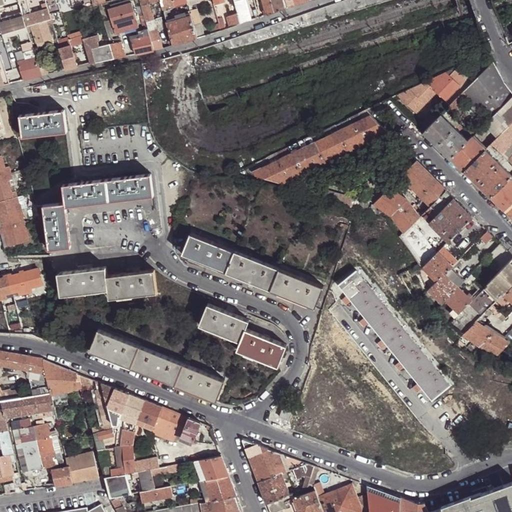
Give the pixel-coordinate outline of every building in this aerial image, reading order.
[(17,17),(23,15),(18,0),(9,0),(10,1),(11,0),(14,0),(15,2),(12,3),(17,17)] [(18,0),(23,15),(28,14),(23,0),(18,0)] [(74,7),(72,3),(71,0),(65,0),(68,8),(74,7)] [(187,2),(186,0),(160,0),(163,9),(187,2)] [(240,23),(251,19),(248,11),(247,11),(243,0),(234,0),(237,12),(240,23)] [(263,0),(268,14),(276,11),(272,0),(263,0)] [(272,0),(276,11),(285,8),(282,0),(272,0)] [(123,26),(137,22),(131,3),(108,10),(115,34),(124,31),(123,26)] [(152,16),(148,4),(141,6),(142,13),(145,22),(153,20),(152,16)] [(23,15),(26,25),(50,18),(48,11),(48,8),(28,14),(23,15)] [(197,9),(192,10),(190,11),(191,16),(194,26),(201,24),(197,9)] [(165,18),(167,23),(191,16),(190,11),(165,18)] [(221,29),(226,28),(221,12),(216,13),(219,23),(221,29)] [(230,26),(240,23),(237,12),(227,16),(230,26)] [(135,54),(153,50),(145,22),(142,13),(139,13),(143,27),(141,28),(141,29),(143,36),(132,39),(135,54)] [(0,23),(2,33),(16,29),(22,27),(26,25),(23,15),(17,17),(0,21),(0,23)] [(173,44),(197,38),(194,26),(191,16),(167,23),(173,44)] [(26,25),(27,28),(32,27),(39,48),(54,43),(47,22),(51,21),(50,18),(26,25)] [(153,50),(163,47),(157,25),(155,19),(153,20),(145,22),(153,50)] [(138,27),(137,22),(123,26),(124,31),(138,27)] [(213,32),(221,29),(219,23),(211,25),(212,28),(213,32)] [(197,38),(204,35),(201,24),(194,26),(197,38)] [(25,38),(30,36),(29,33),(27,28),(26,25),(22,27),(22,29),(25,38)] [(130,31),(132,39),(143,36),(141,29),(130,31)] [(71,46),(84,42),(82,35),(68,39),(70,46),(70,45),(71,46)] [(57,40),(60,49),(70,46),(68,39),(68,37),(57,40)] [(115,58),(126,56),(122,41),(111,44),(115,58)] [(91,64),(115,58),(111,44),(111,43),(87,51),(91,64)] [(66,69),(77,67),(71,46),(70,45),(70,46),(60,49),(64,63),(66,69)] [(23,80),(41,76),(39,68),(36,57),(34,50),(23,52),(26,60),(17,62),(23,80)] [(511,92),(504,82),(494,62),(460,96),(465,100),(482,117),(487,122),(497,112),(511,96),(511,92)] [(41,76),(49,74),(46,66),(39,68),(41,76)] [(454,70),(452,69),(426,81),(437,92),(446,100),(466,79),(465,79),(456,69),(454,70)] [(1,76),(3,85),(9,84),(6,74),(1,76)] [(426,81),(397,95),(416,113),(437,92),(426,81)] [(465,100),(460,96),(451,105),(446,110),(449,113),(450,115),(465,100)] [(511,122),(511,96),(497,112),(510,125),(511,122)] [(42,112),(20,115),(23,136),(67,131),(65,109),(44,111),(42,112)] [(510,125),(497,112),(487,122),(485,124),(490,129),(496,122),(504,130),(510,125)] [(450,159),(468,141),(444,117),(442,114),(424,133),(450,159)] [(278,182),(387,130),(371,115),(253,172),(255,175),(278,182)] [(485,124),(487,122),(482,117),(467,132),(473,136),(485,124)] [(420,120),(415,124),(422,131),(427,127),(420,120)] [(498,137),(504,130),(496,122),(490,129),(498,137)] [(511,122),(510,125),(504,130),(498,137),(492,143),(501,152),(503,150),(511,141),(511,122)] [(486,150),(473,136),(468,141),(450,159),(463,172),(486,150)] [(511,176),(511,175),(486,150),(463,172),(490,198),(510,178),(511,176)] [(15,205),(19,204),(9,166),(5,167),(1,156),(0,156),(0,210),(9,245),(25,241),(23,236),(22,230),(26,229),(23,216),(18,218),(17,211),(15,205)] [(431,204),(446,190),(416,160),(402,175),(429,202),(431,204)] [(107,178),(110,200),(153,195),(151,173),(107,178)] [(65,202),(66,206),(110,200),(107,178),(63,184),(65,202)] [(511,180),(510,178),(490,198),(504,211),(511,202),(511,180)] [(310,195),(312,188),(313,186),(303,183),(300,192),(310,195)] [(310,195),(332,201),(335,192),(317,187),(316,190),(312,188),(310,195)] [(391,215),(404,232),(415,221),(418,218),(416,215),(406,201),(388,189),(374,203),(377,205),(391,215)] [(449,242),(473,216),(453,197),(446,190),(431,204),(421,214),(424,217),(429,222),(449,242)] [(359,210),(360,206),(361,202),(341,195),(338,203),(354,208),(359,210)] [(44,205),(49,249),(71,246),(66,206),(65,202),(44,205)] [(418,218),(421,214),(431,204),(429,202),(416,215),(418,218)] [(415,221),(416,224),(424,217),(421,214),(418,218),(415,221)] [(400,236),(423,268),(437,253),(433,248),(416,224),(415,221),(404,232),(400,236)] [(480,250),(493,236),(487,230),(474,244),(480,250)] [(235,249),(191,232),(182,254),(227,271),(235,249)] [(433,248),(437,253),(439,252),(443,247),(447,243),(442,239),(433,248)] [(498,272),(511,258),(511,255),(500,244),(485,259),(498,272)] [(439,252),(453,265),(457,261),(443,247),(439,252)] [(271,289),(280,268),(235,249),(227,271),(271,289)] [(437,253),(423,268),(437,281),(445,273),(451,267),(453,265),(439,252),(437,253)] [(490,280),(504,293),(511,285),(511,258),(498,272),(490,280)] [(107,276),(108,276),(107,267),(58,273),(61,296),(109,290),(107,276)] [(445,273),(458,287),(463,282),(464,280),(451,267),(445,273)] [(271,289),(316,307),(325,286),(280,268),(271,289)] [(0,300),(8,298),(7,294),(19,291),(20,295),(33,292),(31,287),(43,284),(39,269),(25,272),(17,275),(3,279),(0,279),(0,300)] [(450,385),(357,269),(340,283),(348,294),(343,298),(348,304),(353,300),(366,316),(361,320),(365,326),(370,322),(384,338),(378,342),(383,348),(388,344),(402,360),(396,364),(400,370),(406,365),(419,382),(414,386),(418,392),(424,387),(433,398),(450,385)] [(158,293),(155,270),(108,276),(107,276),(109,290),(110,299),(158,293)] [(428,291),(441,304),(445,300),(458,287),(445,273),(437,281),(428,291)] [(474,278),(470,274),(464,280),(463,282),(465,284),(467,282),(469,284),(474,278)] [(447,324),(463,334),(476,321),(484,313),(488,309),(489,308),(491,306),(496,301),(501,296),(504,293),(490,280),(474,297),(471,300),(458,313),(453,318),(452,319),(447,324)] [(453,309),(458,313),(471,300),(467,296),(458,287),(445,300),(453,309)] [(496,301),(491,306),(501,315),(506,311),(498,304),(496,301)] [(241,341),(246,327),(250,319),(209,302),(200,324),(241,341)] [(436,310),(447,324),(452,319),(439,306),(436,310)] [(491,306),(489,308),(503,321),(505,319),(505,318),(501,315),(491,306)] [(449,313),(453,318),(458,313),(453,309),(449,313)] [(478,345),(497,353),(508,342),(503,338),(476,321),(463,334),(478,345)] [(279,365),(287,344),(246,327),(241,341),(238,349),(279,365)] [(99,328),(91,350),(133,367),(142,345),(99,328)] [(511,328),(503,338),(508,342),(511,338),(511,328)] [(380,436),(397,422),(388,411),(393,407),(388,401),(383,406),(370,389),(375,385),(371,379),(366,384),(344,357),(349,352),(345,347),(340,352),(330,340),(313,354),(380,436)] [(175,384),(183,362),(142,345),(133,367),(175,384)] [(6,352),(0,350),(0,364),(28,369),(46,373),(43,358),(26,355),(6,352)] [(62,366),(43,358),(46,373),(51,392),(51,393),(66,390),(62,366)] [(199,394),(217,401),(226,379),(183,362),(175,384),(199,394)] [(79,373),(62,366),(66,390),(82,387),(79,373)] [(28,369),(33,395),(51,392),(46,373),(28,369)] [(90,377),(79,373),(82,387),(83,390),(92,388),(90,377)] [(102,382),(95,379),(98,390),(104,388),(102,382)] [(115,387),(102,382),(104,388),(108,406),(115,387)] [(129,393),(115,387),(108,406),(121,411),(129,393)] [(95,391),(104,425),(113,423),(109,411),(108,406),(104,388),(98,390),(95,391)] [(0,391),(0,395),(1,401),(23,397),(21,389),(4,392),(3,391),(2,391),(0,391)] [(3,410),(5,417),(38,411),(39,417),(53,415),(52,408),(55,408),(51,393),(51,392),(33,395),(23,397),(1,401),(2,404),(3,410)] [(131,394),(129,393),(121,411),(123,412),(131,394)] [(131,394),(123,412),(125,413),(133,395),(131,394)] [(146,400),(133,395),(125,413),(138,418),(146,400)] [(163,406),(146,400),(138,418),(155,424),(156,425),(156,424),(163,406)] [(121,411),(108,406),(109,411),(120,415),(121,411)] [(169,409),(163,406),(156,424),(171,431),(178,434),(181,435),(182,435),(189,417),(169,409)] [(280,417),(289,420),(294,410),(284,406),(280,417)] [(0,431),(8,430),(8,427),(5,417),(3,410),(0,410),(0,431)] [(138,418),(125,413),(125,416),(134,421),(138,422),(138,418)] [(202,422),(189,417),(182,435),(194,441),(202,422)] [(30,418),(12,422),(13,429),(19,428),(22,439),(16,441),(23,472),(63,464),(56,433),(50,434),(47,423),(43,423),(43,420),(36,421),(37,425),(31,426),(30,418)] [(155,424),(138,418),(138,422),(154,428),(155,424)] [(133,430),(123,429),(122,445),(121,446),(123,446),(134,444),(136,431),(138,422),(134,421),(133,430)] [(96,430),(93,430),(94,434),(114,429),(113,423),(104,425),(101,426),(101,428),(96,429),(96,430)] [(156,425),(155,424),(154,428),(152,431),(168,437),(171,431),(156,424),(156,425)] [(114,429),(94,434),(95,440),(99,439),(102,439),(114,436),(114,432),(114,429)] [(0,431),(0,439),(4,456),(14,454),(8,430),(0,431)] [(171,431),(168,437),(175,440),(176,436),(178,434),(171,431)] [(114,436),(102,439),(104,444),(114,442),(114,436)] [(243,440),(249,456),(269,448),(244,439),(243,440)] [(134,444),(123,446),(125,467),(126,474),(128,473),(133,472),(136,472),(136,461),(134,444)] [(121,446),(116,447),(116,451),(118,468),(125,467),(123,446),(121,446)] [(269,448),(249,456),(259,482),(283,472),(286,471),(279,452),(269,448)] [(98,451),(93,452),(96,467),(101,466),(99,455),(98,451)] [(93,452),(66,458),(68,467),(72,483),(99,478),(96,467),(93,452)] [(13,479),(16,492),(23,491),(22,485),(19,473),(13,474),(10,460),(16,460),(14,454),(4,456),(0,456),(0,476),(12,474),(13,479)] [(230,475),(223,456),(202,459),(208,478),(230,475)] [(159,457),(136,461),(136,472),(138,472),(141,471),(152,469),(161,467),(159,457)] [(208,478),(202,459),(195,461),(202,480),(205,479),(208,478)] [(184,463),(161,467),(152,469),(153,475),(162,473),(184,469),(184,463)] [(304,465),(295,468),(298,478),(308,474),(311,464),(307,463),(304,465)] [(319,467),(311,464),(308,474),(305,485),(304,489),(314,485),(314,483),(319,467)] [(52,470),(56,485),(72,483),(68,467),(52,470)] [(125,467),(118,468),(118,471),(118,475),(126,474),(125,467)] [(153,475),(152,469),(141,471),(145,490),(156,488),(153,475)] [(283,472),(259,482),(267,503),(280,498),(287,495),(291,494),(284,477),(283,472)] [(109,492),(108,493),(110,497),(116,496),(131,493),(128,473),(126,474),(118,475),(113,476),(106,477),(110,492),(109,492)] [(164,486),(162,473),(153,475),(156,488),(164,486)] [(238,495),(230,475),(208,478),(205,479),(212,500),(238,495)] [(511,511),(511,478),(428,510),(429,511),(511,511)] [(205,479),(202,480),(201,480),(206,501),(210,500),(212,500),(205,479)] [(320,482),(314,483),(314,485),(323,510),(323,511),(326,511),(321,496),(325,494),(320,482)] [(352,484),(335,490),(339,500),(340,500),(342,506),(344,506),(346,511),(362,511),(369,510),(367,492),(356,496),(352,484)] [(145,490),(142,491),(141,491),(143,502),(174,496),(172,485),(164,486),(156,488),(145,490)] [(314,485),(304,489),(296,492),(293,493),(296,502),(300,511),(317,511),(323,510),(314,485)] [(400,511),(401,497),(367,485),(370,511),(400,511)] [(335,490),(325,494),(321,496),(326,511),(346,511),(344,506),(342,506),(340,500),(339,500),(335,490)] [(293,493),(291,494),(287,495),(290,504),(296,502),(293,493)] [(243,511),(238,495),(212,500),(210,500),(212,511),(243,511)] [(116,496),(110,497),(115,507),(122,505),(116,496)] [(404,498),(401,497),(400,511),(429,511),(428,510),(426,503),(418,503),(404,498)] [(280,498),(267,503),(270,511),(279,511),(285,510),(280,498)] [(212,511),(210,500),(206,501),(205,501),(202,501),(203,511),(212,511)] [(191,503),(138,511),(203,511),(202,501),(191,503)] [(292,511),(300,511),(296,502),(290,504),(292,511)]
